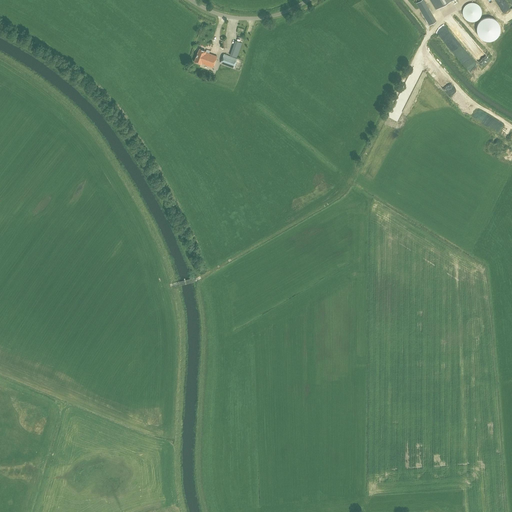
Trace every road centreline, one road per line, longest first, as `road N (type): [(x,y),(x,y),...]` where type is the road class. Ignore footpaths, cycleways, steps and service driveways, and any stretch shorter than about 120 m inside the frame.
road 1 (track): [(423,44),(346,192),(197,279),(170,285)]
road 2 (unclassified): [(190,0),(243,18),(307,0)]
road 3 (track): [(511,126),(458,89),(421,47)]
